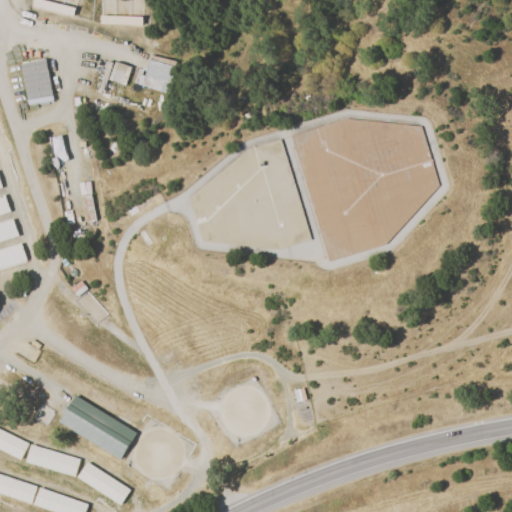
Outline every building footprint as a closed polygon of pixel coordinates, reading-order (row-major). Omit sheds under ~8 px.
[(141,16),(99,15),(99,24),(141,25),(141,16)] [(19,65),(45,61),(52,102),(26,106),(19,65)] [(175,68),(168,95),(133,86),(137,70),(141,71),(143,66),(147,67),(148,61),(175,68)] [(111,64),(104,92),(97,90),(105,62),(111,64)] [(114,63),(131,69),(125,87),(108,81),(114,63)] [(290,137),(347,120),(420,128),(437,187),(384,246),(327,263),(290,137)] [(51,139),(58,138),(59,146),(53,148),(51,139)] [(279,140),(309,241),(276,251),(200,243),(189,198),(246,150),(279,140)] [(0,204),(4,203),(8,215),(0,217),(0,204)] [(130,219),(126,213),(136,207),(139,213),(130,219)] [(0,228),(12,225),(17,237),(0,242),(0,228)] [(0,251),(7,249),(12,261),(0,265),(0,251)] [(71,289),(75,286),(83,295),(79,298),(71,289)] [(60,418),(67,407),(119,438),(112,449),(60,418)] [(206,433),(216,429),(220,440),(210,444),(206,433)] [(0,452),(0,439),(48,455),(44,467),(0,452)] [(113,450),(120,440),(172,471),(166,482),(113,450)] [(56,469),(62,457),(116,485),(110,497),(56,469)] [(0,491),(0,474),(29,484),(24,499),(0,491)] [(60,511),(27,501),(31,489),(91,509),(90,511),(60,511)]
